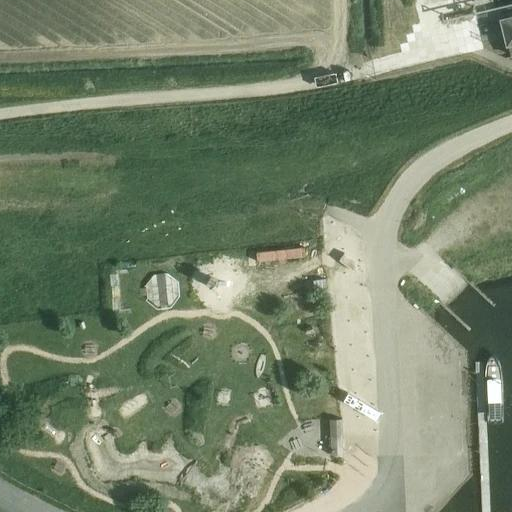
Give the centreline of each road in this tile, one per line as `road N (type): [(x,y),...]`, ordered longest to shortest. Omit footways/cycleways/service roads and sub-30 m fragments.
road 1 (unclassified): [(363,511),(393,471),(380,241),(396,199),(443,158),(511,122)]
road 2 (unclassified): [(0,115),(364,73)]
